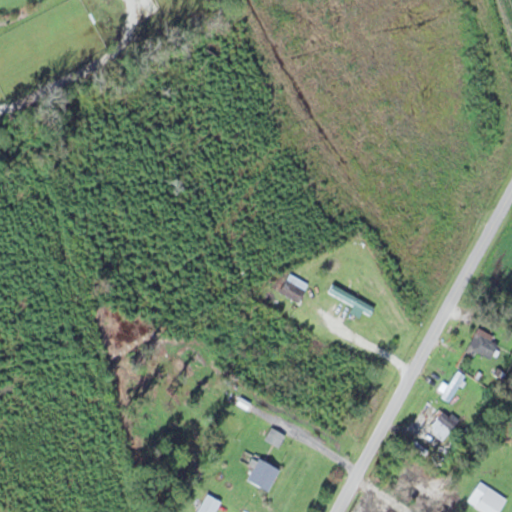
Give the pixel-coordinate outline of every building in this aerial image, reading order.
[(269,285),(293,303),(307,285),(289,272),(282,281),(275,276),(269,285)] [(371,307),(332,283),(327,290),(367,315),(371,307)] [(438,396),(448,403),(465,377),(456,370),(438,396)] [(455,423),(439,411),(420,434),(435,447),(455,423)] [(262,437),(275,447),(283,436),(269,427),(262,437)] [(242,481),(265,492),(276,468),(253,458),(242,481)] [(213,511),(219,501),(205,493),(194,511),(213,511)]
